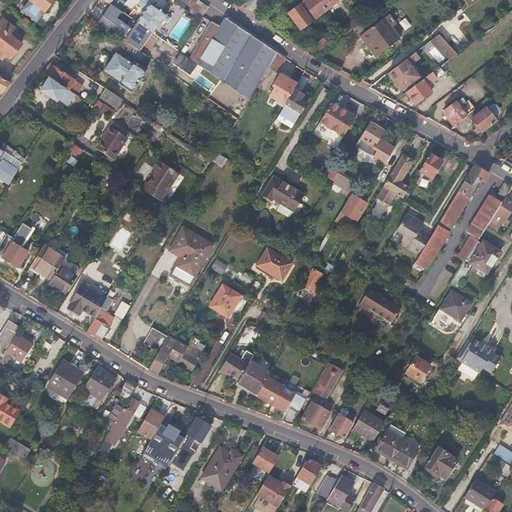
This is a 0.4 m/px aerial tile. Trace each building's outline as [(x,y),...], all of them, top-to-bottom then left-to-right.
[(44,12),(54,0),(30,0),(44,12)] [(141,7),(133,19),(137,22),(148,30),(153,33),(162,20),(166,23),(170,18),(166,15),(166,14),(149,2),(148,0),(136,0),(137,4),(141,7)] [(307,0),(303,3),(315,19),(328,11),(319,0),(307,0)] [(319,0),(328,11),(339,2),(337,0),(319,0)] [(383,0),(381,0),(375,4),(379,10),(384,6),(387,4),(383,0)] [(289,14),(301,30),(313,22),(300,5),(289,14)] [(363,14),(342,30),(346,35),(352,30),(367,19),(363,14)] [(277,53),(225,18),(219,27),(211,22),(189,58),(203,68),(250,100),(252,96),(269,66),(277,53)] [(384,18),(363,34),(379,56),(400,39),(384,18)] [(15,28),(2,19),(0,22),(0,27),(3,30),(0,33),(0,57),(3,59),(6,56),(10,59),(22,44),(10,34),(15,28)] [(137,22),(124,40),(136,48),(148,30),(137,22)] [(335,35),(328,41),(331,46),(339,40),(335,35)] [(428,44),(443,65),(458,54),(440,35),(428,44)] [(325,37),(307,51),(316,58),(331,46),(328,41),(325,37)] [(124,40),(123,39),(119,45),(142,61),(146,55),(136,48),(124,40)] [(132,93),(146,70),(133,61),(132,64),(115,53),(104,71),(120,82),(119,84),(132,93)] [(286,59),(277,53),(269,66),(278,71),(286,59)] [(389,73),(401,89),(418,76),(410,65),(419,58),(416,53),(389,73)] [(497,58),(505,65),(510,62),(502,54),(497,58)] [(55,68),(48,78),(66,90),(73,80),(55,68)] [(407,92),(416,103),(432,91),(428,86),(437,79),(433,72),(407,92)] [(294,88),(297,84),(281,75),(274,86),(276,88),(271,96),(285,104),(294,88)] [(10,83),(9,82),(0,77),(0,87),(4,90),(10,83)] [(66,90),(48,78),(39,91),(57,103),(62,95),(75,104),(70,111),(81,118),(88,108),(77,100),(79,98),(66,90)] [(100,79),(97,84),(112,95),(116,89),(100,79)] [(112,95),(97,84),(91,92),(107,103),(112,95)] [(285,104),(280,113),(276,120),(274,123),(289,132),(307,102),(297,96),(300,92),(294,88),(285,104)] [(244,110),(249,101),(244,99),(239,107),(244,110)] [(457,103),(467,116),(475,110),(469,102),(466,104),(463,99),(457,103)] [(344,138),(356,118),(332,103),(320,123),(344,138)] [(443,112),(454,126),(467,116),(457,103),(456,103),(443,112)] [(494,106),(488,110),(489,112),(492,116),(493,118),(499,113),(500,110),(497,106),(494,106)] [(487,110),(473,120),(482,132),(492,125),(492,126),(493,125),(493,124),(496,122),(493,118),(492,116),(489,112),(488,110),(487,110)] [(269,131),(274,123),(276,120),(271,117),(265,128),(269,131)] [(383,131),(369,123),(355,146),(359,148),(364,141),(368,143),(367,146),(372,149),(378,139),(383,131)] [(107,134),(104,139),(98,148),(116,160),(130,139),(110,126),(105,133),(107,134)] [(22,154),(0,139),(0,157),(2,155),(5,151),(18,160),(22,154)] [(394,149),(378,139),(372,149),(367,146),(368,143),(364,141),(359,148),(385,164),(394,149)] [(84,150),(74,143),(70,150),(79,157),(84,150)] [(269,152),(260,146),(260,147),(254,158),(262,162),(269,152)] [(22,163),(18,160),(5,151),(2,155),(4,157),(19,167),(22,163)] [(442,161),(430,153),(419,171),(432,179),(442,161)] [(26,157),(22,154),(18,160),(22,163),(26,157)] [(216,154),(213,163),(223,167),(227,158),(216,154)] [(410,187),(401,182),(404,177),(414,160),(403,154),(376,197),(389,205),(397,193),(403,197),(410,187)] [(0,174),(10,181),(19,167),(4,157),(0,162),(0,174)] [(157,172),(153,178),(150,183),(167,195),(181,174),(162,161),(155,171),(157,172)] [(489,175),(473,166),(460,188),(430,238),(419,256),(415,262),(425,269),(431,261),(438,253),(443,246),(447,238),(480,180),(484,182),(489,175)] [(343,167),(334,183),(349,192),(359,177),(343,167)] [(12,187),(19,192),(27,179),(20,175),(12,187)] [(304,195),(275,177),(264,195),(272,200),(274,198),(295,211),(304,195)] [(511,188),(504,184),(498,193),(505,199),(506,197),(511,188)] [(361,196),(365,189),(358,185),(354,192),(361,196)] [(491,196),(502,203),(505,200),(493,192),(491,196)] [(337,219),(344,224),(349,216),(357,220),(367,203),(352,194),(337,219)] [(468,232),(480,240),(484,232),(488,227),(490,222),(502,203),(491,196),(468,232)] [(511,211),(511,200),(506,197),(505,199),(505,200),(502,203),(490,222),(499,228),(505,219),(507,220),(511,211)] [(403,235),(414,217),(407,213),(396,231),(403,235)] [(424,222),(414,217),(403,235),(398,243),(419,256),(430,238),(424,235),(422,233),(421,228),(424,222)] [(213,245),(183,228),(172,247),(183,253),(173,271),(188,281),(204,255),(206,257),(213,245)] [(14,238),(7,234),(0,244),(0,255),(19,268),(28,252),(13,243),(15,239),(14,238)] [(471,237),(469,241),(476,245),(478,242),(478,241),(471,237)] [(469,241),(458,258),(465,262),(476,245),(469,241)] [(465,262),(455,278),(451,284),(458,288),(472,264),(488,274),(502,252),(485,242),(480,248),(476,245),(465,262)] [(65,259),(44,246),(42,249),(31,267),(38,272),(51,281),(60,267),(65,259)] [(282,280),(292,263),(267,249),(259,263),(268,269),(267,271),(282,280)] [(331,273),(334,268),(315,255),(312,261),(331,273)] [(210,268),(221,275),(227,266),(216,259),(210,268)] [(51,281),(49,284),(64,293),(75,277),(60,267),(51,281)] [(303,289),(315,294),(323,273),(311,268),(303,289)] [(244,272),(240,279),(251,284),(254,277),(244,272)] [(88,300),(101,308),(104,303),(112,290),(89,276),(75,298),(85,304),(88,300)] [(229,318),(241,296),(223,285),(210,307),(229,318)] [(460,322),(471,304),(452,292),(440,309),(460,322)] [(418,320),(387,300),(376,316),(386,323),(388,322),(408,335),(418,320)] [(114,315),(123,320),(130,306),(121,301),(114,315)] [(101,308),(100,310),(104,312),(108,306),(104,303),(101,308)] [(100,310),(87,331),(101,339),(114,318),(104,312),(100,310)] [(17,334),(22,327),(9,319),(0,333),(0,352),(3,355),(5,352),(6,351),(9,345),(17,334)] [(189,349),(190,347),(202,327),(194,322),(180,344),(189,349)] [(32,344),(17,334),(9,345),(6,351),(21,360),(32,344)] [(170,334),(166,340),(173,344),(176,338),(170,334)] [(471,334),(459,353),(482,368),(496,346),(488,341),(489,340),(483,336),(482,337),(478,335),(478,336),(475,334),(471,334)] [(144,353),(154,360),(164,343),(154,337),(144,353)] [(154,360),(149,369),(158,375),(170,356),(180,363),(189,349),(180,344),(178,343),(176,346),(173,344),(166,340),(164,343),(154,360)] [(189,349),(180,363),(193,371),(198,363),(197,362),(203,354),(190,347),(189,349)] [(3,355),(1,359),(5,362),(9,356),(5,352),(3,355)] [(231,375),(239,380),(248,365),(230,354),(221,368),(231,375)] [(420,383),(430,367),(416,358),(406,374),(420,383)] [(69,397),(84,372),(64,360),(48,384),(69,397)] [(239,380),(238,381),(258,394),(268,377),(270,374),(250,361),(248,365),(239,380)] [(331,365),(309,400),(319,406),(332,385),(338,389),(343,381),(338,377),(342,371),(331,365)] [(107,392),(116,378),(99,366),(86,385),(93,389),(91,394),(104,402),(109,394),(107,392)] [(221,368),(220,371),(230,377),(231,375),(221,368)] [(296,395),(268,377),(258,394),(257,395),(286,412),(296,395)] [(124,381),(117,395),(127,400),(134,386),(124,381)] [(0,419),(10,426),(20,409),(6,401),(7,398),(0,394),(0,419)] [(307,399),(297,416),(321,429),(331,413),(319,406),(309,400),(307,399)] [(126,409),(124,408),(121,411),(109,431),(104,439),(113,445),(139,404),(132,400),(126,409)] [(511,433),(511,406),(499,425),(511,433)] [(115,407),(102,427),(109,431),(121,411),(115,407)] [(165,417),(151,408),(138,430),(143,432),(152,438),(161,425),(165,417)] [(364,411),(353,429),(373,442),(384,423),(364,411)] [(339,415),(330,430),(344,438),(353,423),(339,415)] [(211,427),(197,418),(189,430),(198,436),(200,433),(205,436),(211,427)] [(184,439),(161,425),(152,438),(144,452),(168,466),(184,439)] [(375,451),(390,460),(402,440),(386,431),(375,451)] [(152,438),(143,432),(130,452),(140,459),(144,452),(152,438)] [(10,438),(4,446),(25,457),(28,450),(29,448),(10,438)] [(106,457),(113,445),(104,439),(96,451),(106,457)] [(402,440),(390,460),(406,468),(417,449),(402,440)] [(226,483),(243,455),(235,450),(233,453),(222,446),(207,470),(226,483)] [(262,450),(257,446),(249,459),(254,462),(262,450)] [(263,448),(262,450),(254,462),(270,473),(279,457),(263,448)] [(445,480),(458,460),(439,448),(425,469),(434,475),(435,473),(445,480)] [(511,459),(495,449),(491,454),(511,467),(511,459)] [(25,457),(35,462),(39,456),(28,450),(25,457)] [(511,467),(491,454),(487,460),(501,470),(495,477),(503,483),(507,477),(511,469),(511,467)] [(307,464),(305,462),(292,483),(306,492),(321,467),(309,460),(307,464)] [(242,470),(246,473),(252,464),(248,461),(242,470)] [(242,470),(236,480),(241,483),(247,474),(246,473),(242,470)] [(331,493),(337,481),(323,473),(313,491),(327,499),(331,493)] [(268,476),(257,494),(278,507),(281,502),(291,485),(284,481),(282,484),(276,481),(268,476)] [(352,482),(341,476),(337,481),(331,493),(342,499),(345,494),(352,482)] [(474,479),(464,496),(474,503),(472,507),(478,511),(483,511),(492,499),(496,494),(474,479)] [(369,511),(383,489),(373,483),(356,511),(364,511),(365,511),(367,511),(369,511)] [(353,500),(345,494),(342,499),(331,493),(327,499),(327,500),(347,511),(353,500)] [(483,511),(497,511),(502,506),(492,499),(483,511)]
